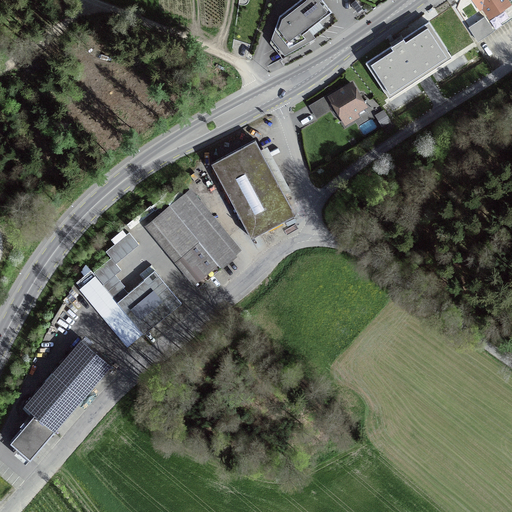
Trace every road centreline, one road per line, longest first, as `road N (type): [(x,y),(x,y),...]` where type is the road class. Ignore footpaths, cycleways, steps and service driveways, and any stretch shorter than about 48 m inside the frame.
road 1 (unclassified): [(15,511),(118,393),(278,252),(317,234)]
road 2 (primary): [(0,343),(52,254),(101,199),(154,158),(272,92)]
road 3 (unclassified): [(511,352),(365,255),(317,234)]
road 4 (track): [(266,96),(228,56),(89,3)]
road 5 (primary): [(272,92),(411,0)]
road 6 (unclassified): [(317,234),(272,92)]
